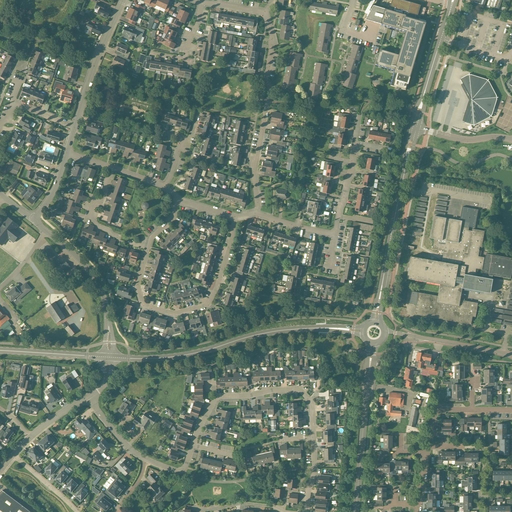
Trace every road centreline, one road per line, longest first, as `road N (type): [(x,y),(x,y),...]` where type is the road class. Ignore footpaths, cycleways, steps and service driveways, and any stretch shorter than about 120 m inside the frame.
road 1 (tertiary): [(109,357),(178,356),(275,330),(361,332)]
road 2 (residential): [(147,248),(137,284),(142,305),(177,313),(207,306),(234,218)]
road 3 (residential): [(257,214),(253,171),(272,43),(264,12)]
road 4 (tertiary): [(375,321),(414,127)]
road 5 (residential): [(312,436),(310,403),(300,389),(272,390),(216,397),(192,445)]
road 6 (tertiary): [(356,511),(371,346)]
road 7 (residential): [(109,357),(100,285),(45,229)]
road 8 (residential): [(73,126),(121,0)]
road 9 (residential): [(313,465),(239,481),(184,473)]
road 10 (residential): [(511,354),(386,331)]
